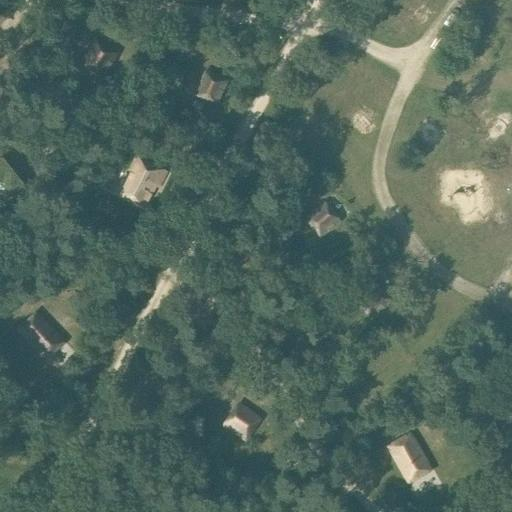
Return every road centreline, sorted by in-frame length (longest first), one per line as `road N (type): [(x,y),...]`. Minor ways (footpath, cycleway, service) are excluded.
road 1 (unknown): [(194,221),(335,411),(372,511)]
road 2 (track): [(0,5),(293,36)]
